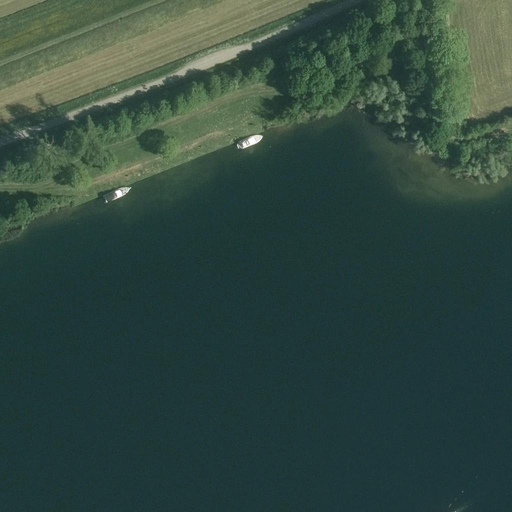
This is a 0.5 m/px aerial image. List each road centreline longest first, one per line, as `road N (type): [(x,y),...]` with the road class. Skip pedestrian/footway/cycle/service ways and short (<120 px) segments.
road 1 (unclassified): [(0,143),(358,0)]
road 2 (track): [(0,183),(236,99),(298,89)]
